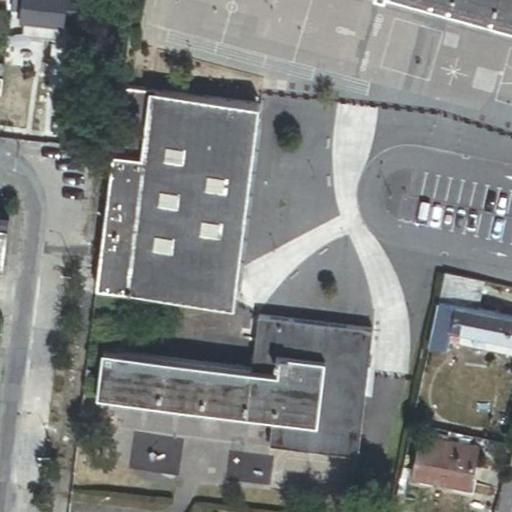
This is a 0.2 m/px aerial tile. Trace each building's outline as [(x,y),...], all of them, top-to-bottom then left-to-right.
[(0,0),(0,14),(11,15),(13,0),(0,0)] [(78,0),(13,0),(11,15),(22,17),(63,22),(76,24),(78,0)] [(511,17),(447,0),(382,0),(511,35),(511,17)] [(511,0),(447,0),(511,17),(511,0)] [(22,17),(20,30),(61,35),(63,22),(22,17)] [(120,87),(96,290),(235,307),(260,104),(120,87)] [(45,134),(68,136),(70,108),(48,106),(45,134)] [(445,277),(439,306),(454,309),(479,315),(484,285),(445,277)] [(454,309),(439,306),(437,306),(433,328),(439,329),(450,331),(454,309)] [(493,317),(479,315),(454,309),(450,331),(488,339),(493,317)] [(358,459),(373,330),(258,317),(252,371),(101,353),(96,400),(272,421),(269,449),(358,459)] [(511,321),(493,317),(488,339),(511,343),(511,321)] [(469,492),(476,450),(419,439),(412,482),(469,492)]
